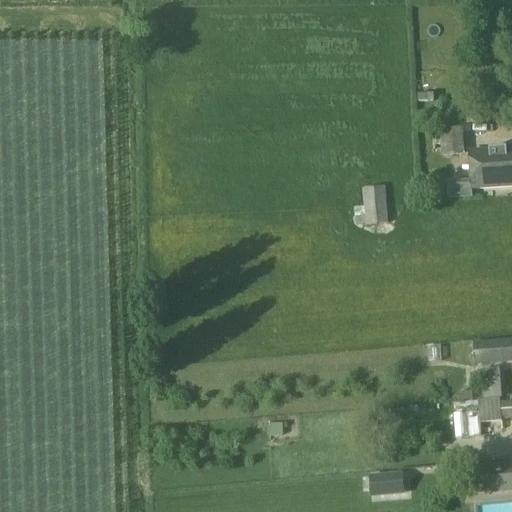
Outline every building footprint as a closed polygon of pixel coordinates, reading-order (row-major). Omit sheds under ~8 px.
[(465,153),(463,128),(443,129),(445,155),(465,153)] [(511,185),(511,150),(471,153),(473,189),(511,185)] [(388,224),(387,206),(385,187),(363,190),(367,226),(388,224)] [(511,339),(473,344),(475,366),(511,362),(511,339)] [(483,400),(500,399),(502,399),(500,369),(481,371),(483,400)] [(511,402),(500,403),(500,399),(483,400),(478,401),(479,424),(502,422),(502,421),(511,419),(511,402)] [(511,490),(511,461),(484,464),(486,492),(511,490)] [(371,500),(383,499),(405,497),(403,475),(384,477),(369,478),(371,500)]
